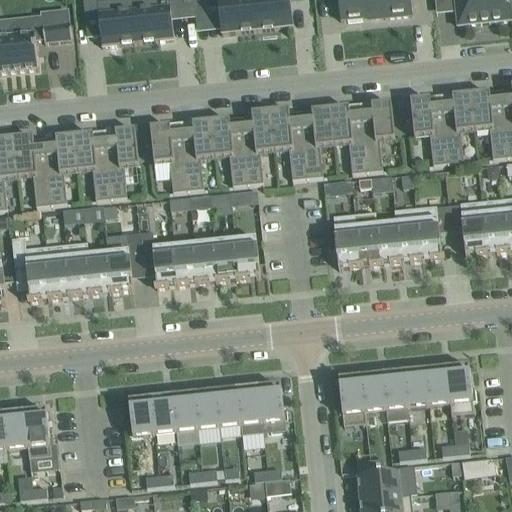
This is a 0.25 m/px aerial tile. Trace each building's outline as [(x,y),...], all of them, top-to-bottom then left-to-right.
[(170,0),(164,0),(134,3),(139,47),(175,44),(170,0)] [(195,9),(194,0),(175,0),(176,5),(182,4),(183,10),(195,9)] [(210,0),(194,0),(195,9),(195,13),(211,11),(210,0)] [(258,35),(254,0),(218,0),(222,39),(258,35)] [(254,0),(258,35),(294,31),(291,3),(306,1),(305,0),(254,0)] [(377,21),(375,0),(338,0),(341,25),(348,24),(348,26),(363,24),(363,22),(366,22),(377,21)] [(411,0),(375,0),(377,21),(385,20),(385,22),(413,19),(411,0)] [(511,0),(456,0),(459,30),(511,24),(511,0)] [(98,3),(84,4),(86,22),(100,21),(103,51),(139,47),(134,3),(99,7),(98,3)] [(71,29),(70,29),(69,15),(42,18),(43,21),(14,24),(16,40),(0,41),(0,77),(40,74),(37,46),(45,45),(45,47),(73,45),(71,29)] [(511,95),(502,96),(509,163),(511,162),(511,95)] [(494,165),(509,163),(502,96),(472,100),(476,136),(490,135),(494,165)] [(472,100),(453,102),(454,103),(443,105),(449,169),(465,168),(462,138),(476,136),(472,100)] [(411,106),(415,142),(431,141),(434,171),(449,169),(443,105),(432,106),(431,104),(411,106)] [(392,108),(372,110),(373,112),(362,113),(368,178),(384,176),(381,146),(396,144),(392,108)] [(362,113),(351,114),(350,112),(332,114),(335,151),(350,149),(353,179),(368,178),(362,113)] [(321,152),(335,151),(332,114),(302,118),(309,184),(324,182),(321,152)] [(302,118),(291,119),(290,115),(271,117),(276,157),(290,156),(293,186),(309,184),(302,118)] [(271,117),(253,119),(253,123),(242,124),(249,190),(265,189),(261,159),(276,157),(271,117)] [(234,192),(249,190),(242,124),(212,127),(216,163),(230,162),(234,192)] [(212,127),(193,129),(194,131),(183,132),(189,196),(205,195),(202,165),(216,163),(212,127)] [(151,133),(155,170),(171,168),(174,198),(189,196),(183,132),(172,133),(171,131),(151,133)] [(136,135),(116,137),(117,139),(106,140),(112,204),(128,203),(125,173),(140,171),(136,135)] [(106,140),(95,141),(94,139),(76,141),(79,178),(94,176),(97,206),(112,204),(106,140)] [(65,179),(79,178),(76,141),(46,144),(53,211),(68,209),(65,179)] [(46,144),(35,146),(34,142),(16,143),(20,184),(34,182),(37,212),(53,211),(46,144)] [(16,143),(0,145),(0,216),(9,215),(5,185),(20,184),(16,143)] [(412,180),(402,181),(403,193),(414,192),(412,180)] [(372,184),(372,185),(373,193),(374,198),(381,197),(379,183),(372,184)] [(372,185),(359,186),(360,194),(373,193),(372,185)] [(334,188),(325,189),(327,202),(335,201),(334,188)] [(258,196),(246,197),(247,205),(251,208),(259,207),(258,196)] [(231,198),(220,199),(221,212),(232,210),(231,198)] [(212,213),(211,200),(195,202),(196,214),(212,213)] [(186,203),(170,204),(171,217),(187,215),(186,203)] [(511,204),(503,205),(508,257),(511,256),(511,255),(511,204)] [(503,205),(482,207),(488,259),(491,258),(491,257),(497,257),(497,258),(508,257),(503,205)] [(463,221),(451,222),(452,234),(464,233),(467,261),(471,261),(471,259),(477,259),(477,260),(488,259),(482,207),(462,209),(463,221)] [(452,234),(451,222),(439,224),(438,212),(416,214),(422,266),(425,265),(425,264),(431,264),(431,265),(444,263),(443,262),(440,236),(452,234)] [(93,213),(84,214),(86,229),(94,228),(93,213)] [(395,216),(397,228),(402,268),(405,267),(405,266),(411,266),(411,267),(422,266),(416,214),(395,216)] [(72,215),(64,216),(65,230),(74,230),(72,215)] [(377,218),(356,220),(361,272),(364,272),(364,271),(370,270),(370,271),(381,270),(377,230),(378,230),(377,218)] [(361,272),(356,220),(334,223),(340,274),(344,274),(344,273),(350,272),(350,273),(361,272)] [(397,228),(378,230),(377,230),(381,270),(385,270),(385,268),(390,268),(391,269),(402,268),(397,228)] [(154,253),(152,233),(140,234),(143,266),(155,265),(157,281),(158,291),(155,292),(156,293),(170,292),(170,291),(176,290),(176,291),(179,291),(175,251),(154,253)] [(143,266),(140,234),(128,235),(130,256),(109,258),(113,298),(124,297),(124,295),(130,295),(130,296),(135,296),(132,268),(143,266)] [(257,243),(236,245),(240,285),(251,283),(251,282),(257,282),(257,283),(261,282),(257,243)] [(236,245),(216,247),(220,287),(231,285),(231,284),(237,284),(237,285),(240,285),(236,245)] [(27,254),(26,246),(13,248),(16,274),(28,272),(30,295),(31,305),(29,305),(29,306),(43,305),(43,304),(49,303),(49,304),(52,304),(47,252),(27,254)] [(216,247),(195,249),(200,289),(211,288),(211,286),(216,286),(217,287),(220,287),(216,247)] [(89,248),(67,250),(73,302),(84,301),(84,300),(89,299),(90,300),(93,300),(89,260),(90,260),(89,248)] [(195,249),(175,251),(179,291),(190,290),(190,289),(196,288),(196,289),(200,289),(195,249)] [(67,250),(47,252),(52,304),(64,303),(63,302),(69,301),(69,302),(73,302),(67,250)] [(109,258),(90,260),(89,260),(93,300),(104,299),(104,298),(110,297),(110,298),(113,298),(109,258)] [(476,395),(473,395),(470,371),(448,374),(452,409),(451,409),(452,421),(454,421),(453,421),(475,418),(474,406),(477,406),(476,395)] [(452,409),(448,374),(448,373),(427,376),(430,411),(451,409),(452,409)] [(409,413),(430,411),(427,376),(405,378),(409,413)] [(404,378),(384,380),(387,415),(388,427),(410,425),(409,413),(405,378),(404,378)] [(387,415),(384,380),(362,382),(366,418),(387,415)] [(366,418),(362,382),(361,382),(361,383),(340,385),(342,409),(339,409),(341,420),(344,420),(345,432),(366,430),(368,430),(366,418)] [(288,414),(284,414),(282,391),(260,393),(263,428),(289,426),(288,414)] [(242,431),(263,428),(260,393),(238,395),(242,431)] [(220,433),(242,431),(238,395),(217,398),(220,433)] [(199,435),(220,433),(217,398),(195,400),(199,435)] [(177,437),(199,435),(195,400),(174,402),(177,437)] [(156,440),(177,437),(174,402),(152,404),(156,440)] [(130,407),(132,430),(129,430),(131,442),(156,440),(152,404),(130,407)] [(53,439),(50,439),(48,415),(26,417),(30,453),(29,453),(30,465),(31,465),(31,464),(53,462),(52,450),(55,450),(53,439)] [(29,453),(30,453),(26,417),(4,420),(8,455),(29,453)] [(471,459),(470,449),(456,450),(457,461),(471,459)] [(443,462),(457,461),(456,450),(442,452),(443,462)] [(428,464),(427,453),(413,455),(414,465),(428,464)] [(400,467),(414,465),(413,455),(399,456),(400,467)] [(487,464),(462,467),(464,485),(497,480),(494,463),(490,464),(487,464)] [(385,474),(384,464),(371,465),(372,476),(385,474)] [(358,477),(372,476),(371,465),(357,467),(358,477)] [(461,467),(452,468),(453,481),(462,480),(461,467)] [(239,473),(225,474),(226,485),(240,483),(239,473)] [(218,486),(217,475),(203,477),(204,487),(218,486)] [(283,485),(282,475),(268,476),(269,487),(283,485)] [(256,488),(269,487),(268,476),(255,477),(256,488)] [(191,489),(204,487),(203,477),(190,478),(191,489)] [(361,506),(412,501),(412,500),(402,501),(400,478),(359,482),(361,506)] [(175,490),(174,480),(160,481),(161,492),(175,490)] [(148,493),(161,492),(160,481),(147,483),(148,493)] [(266,488),(268,502),(292,499),(291,485),(266,488)] [(49,503),(48,493),(34,494),(35,505),(49,503)] [(208,493),(191,494),(192,505),(209,504),(208,493)] [(21,506),(35,505),(34,494),(20,496),(21,506)] [(459,496),(450,497),(452,510),(461,509),(459,496)] [(361,506),(361,511),(413,511),(412,501),(361,506)] [(129,511),(128,503),(118,504),(118,511),(129,511)]
